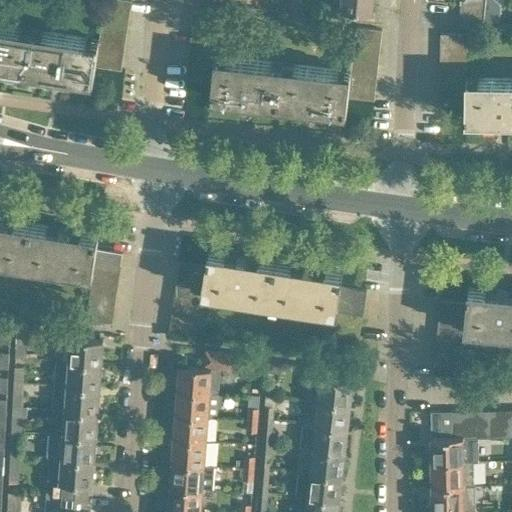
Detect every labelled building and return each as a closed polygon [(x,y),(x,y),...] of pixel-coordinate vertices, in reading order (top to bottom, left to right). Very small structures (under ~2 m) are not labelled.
[(130,12),(132,0),(131,0),(106,0),(105,8),(130,12)] [(372,13),(373,0),(342,0),(341,10),(372,13)] [(462,0),(462,4),(485,6),(483,27),(484,27),(500,26),(502,3),(499,0),(462,0)] [(485,6),(462,4),(459,27),(483,29),(484,27),(483,27),(485,6)] [(129,23),(130,12),(105,8),(103,19),(129,23)] [(220,23),(221,11),(194,8),(193,20),(220,23)] [(127,35),(129,23),(103,19),(101,31),(127,35)] [(218,34),(220,23),(193,20),(192,31),(218,34)] [(0,66),(26,70),(32,28),(0,23),(0,66)] [(381,41),(382,30),(357,27),(356,39),(381,41)] [(97,54),(99,43),(100,39),(32,28),(26,70),(93,81),(96,66),(97,54)] [(125,46),(127,35),(101,31),(100,39),(99,43),(125,46)] [(217,46),(218,34),(192,31),(191,43),(217,46)] [(468,45),(468,33),(441,33),(441,45),(468,45)] [(380,53),(381,41),(356,39),(354,50),(380,53)] [(124,58),(125,46),(99,43),(97,54),(124,58)] [(216,54),(217,46),(191,43),(189,55),(215,57),(216,54)] [(468,57),(468,45),(441,45),(441,56),(468,57)] [(378,64),(380,53),(354,50),(353,62),(378,64)] [(122,70),(124,58),(97,54),(96,66),(122,70)] [(283,62),(216,54),(215,57),(214,69),(213,81),(211,96),(279,104),(283,62)] [(214,69),(215,57),(189,55),(188,66),(214,69)] [(467,68),(468,57),(441,56),(440,68),(467,68)] [(346,111),(348,96),(349,84),(351,73),(351,69),(283,62),(279,104),(346,111)] [(377,76),(378,64),(353,62),(352,70),(351,69),(351,73),(377,76)] [(213,81),(214,69),(188,66),(187,78),(213,81)] [(467,77),(467,68),(440,68),(440,80),(467,80),(467,77)] [(376,87),(377,76),(351,73),(349,84),(376,87)] [(511,119),(511,77),(467,77),(467,80),(467,92),(466,103),(466,119),(511,119)] [(467,92),(467,80),(440,80),(440,91),(467,92)] [(374,99),(376,87),(349,84),(348,96),(374,99)] [(466,103),(467,92),(440,91),(440,103),(466,103)] [(0,260),(26,264),(32,223),(0,218),(0,260)] [(94,274),(94,271),(96,260),(98,248),(100,233),(32,223),(26,264),(93,274),(94,274)] [(122,264),(124,252),(98,248),(96,260),(122,264)] [(270,300),(276,260),(208,250),(206,265),(204,276),(202,288),(202,290),(270,300)] [(120,275),(122,264),(96,260),(94,271),(120,275)] [(337,310),(339,298),(341,285),(343,270),(276,260),(270,300),(337,310)] [(204,276),(206,265),(179,261),(178,272),(204,276)] [(118,287),(120,275),(94,271),(94,274),(93,274),(92,283),(118,287)] [(202,288),(204,276),(178,272),(177,284),(202,288)] [(117,298),(118,287),(92,283),(90,295),(117,298)] [(200,299),(202,289),(202,290),(202,288),(177,284),(175,295),(200,299)] [(365,302),(367,290),(341,285),(339,298),(365,302)] [(511,331),(511,290),(468,286),(467,301),(466,313),(464,325),(464,326),(511,331)] [(115,310),(117,298),(90,295),(88,306),(115,310)] [(199,310),(200,299),(175,295),(174,307),(199,310)] [(363,314),(365,302),(339,298),(337,310),(338,310),(363,314)] [(466,313),(467,301),(441,298),(439,310),(466,313)] [(113,322),(115,310),(88,306),(86,318),(113,322)] [(197,322),(199,310),(174,307),(173,318),(197,322)] [(361,327),(363,314),(338,310),(336,323),(361,327)] [(464,325),(466,313),(439,310),(438,322),(464,325)] [(195,333),(197,322),(173,318),(171,330),(195,333)] [(463,336),(464,326),(464,325),(438,322),(437,334),(463,336)] [(360,339),(361,327),(336,323),(334,335),(360,339)] [(11,343),(12,327),(1,326),(1,342),(11,343)] [(102,363),(104,338),(72,336),(73,327),(60,326),(57,359),(70,360),(102,363)] [(462,348),(463,336),(437,334),(436,345),(462,348)] [(358,351),(360,339),(334,335),(332,347),(358,351)] [(27,341),(17,341),(16,356),(26,356),(27,341)] [(461,360),(462,348),(436,345),(435,357),(461,360)] [(221,367),(261,372),(263,357),(206,348),(205,366),(180,364),(178,389),(219,392),(221,367)] [(0,366),(10,367),(10,352),(0,351),(0,360),(0,366)] [(337,361),(338,354),(331,353),(330,361),(337,361)] [(459,372),(461,360),(435,357),(433,369),(459,372)] [(100,387),(102,363),(70,360),(57,359),(55,383),(100,387)] [(351,403),(354,378),(341,377),(342,367),(311,363),(306,398),(351,403)] [(25,381),(26,365),(15,365),(15,380),(25,381)] [(0,390),(8,391),(9,376),(0,375),(0,390)] [(24,405),(25,381),(15,380),(13,404),(24,405)] [(99,411),(100,387),(55,383),(53,407),(66,408),(99,411)] [(217,416),(219,392),(178,389),(176,413),(208,416),(217,416)] [(259,419),(260,395),(250,395),(248,419),(259,419)] [(348,427),(351,403),(306,398),(303,422),(348,427)] [(0,424),(7,424),(8,400),(0,399),(0,424)] [(23,429),(23,415),(28,415),(28,405),(24,405),(13,404),(12,429),(23,429)] [(266,405),(265,418),(274,419),(275,406),(266,405)] [(53,407),(51,431),(64,432),(64,433),(97,436),(99,411),(66,408),(53,407)] [(477,436),(477,409),(465,410),(465,436),(477,436)] [(489,435),(489,409),(477,409),(477,436),(479,436),(489,435)] [(501,435),(501,409),(489,409),(489,435),(501,435)] [(511,434),(511,415),(511,409),(501,409),(501,435),(511,434)] [(479,460),(479,436),(477,436),(465,436),(464,436),(465,435),(453,435),(452,410),(430,410),(430,412),(432,412),(432,436),(431,436),(431,461),(474,460),(479,460)] [(465,436),(465,410),(452,410),(453,435),(465,435),(464,436),(465,436)] [(207,440),(208,416),(176,413),(174,437),(207,440)] [(272,443),(274,419),(265,418),(263,442),(272,443)] [(258,430),(259,419),(248,419),(247,429),(258,430)] [(346,451),(348,427),(303,422),(300,446),(346,451)] [(21,453),(23,429),(12,429),(11,453),(21,453)] [(95,459),(97,436),(64,433),(64,432),(50,431),(48,455),(50,455),(50,457),(95,459)] [(205,463),(207,440),(174,437),(173,462),(205,464),(205,463)] [(271,467),(272,443),(263,442),(261,466),(271,467)] [(343,474),(346,451),(300,446),(297,469),(311,471),(343,474)] [(20,481),(21,453),(11,453),(10,481),(20,481)] [(255,468),(256,455),(245,454),(244,467),(255,468)] [(93,484),(95,459),(50,457),(48,493),(88,495),(89,483),(93,484)] [(474,484),(474,460),(431,461),(432,485),(474,484)] [(214,488),(215,465),(215,464),(205,463),(205,464),(173,462),(171,486),(203,488),(203,487),(214,488)] [(269,491),(271,467),(261,466),(259,490),(269,491)] [(254,478),(255,468),(244,467),(243,478),(254,478)] [(301,470),(299,494),(308,495),(340,499),(343,474),(311,471),(301,470)] [(474,484),(432,485),(432,509),(477,508),(477,484),(474,484)] [(195,511),(201,511),(203,488),(171,486),(169,510),(195,511)] [(267,511),(269,491),(259,490),(257,511),(267,511)] [(91,511),(91,508),(87,508),(88,495),(48,493),(46,511),(91,511)] [(338,511),(340,499),(308,495),(306,511),(338,511)] [(251,511),(252,503),(242,502),(240,511),(251,511)]
